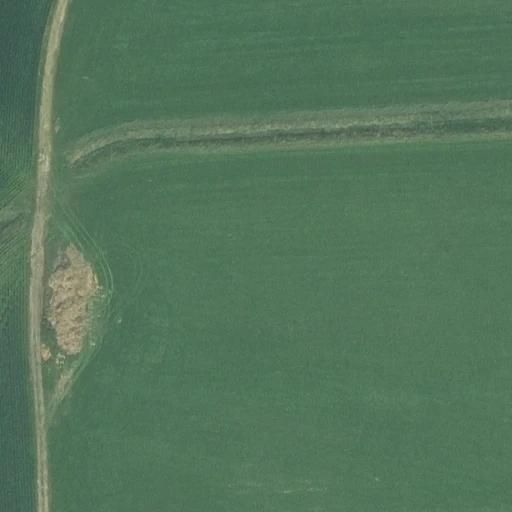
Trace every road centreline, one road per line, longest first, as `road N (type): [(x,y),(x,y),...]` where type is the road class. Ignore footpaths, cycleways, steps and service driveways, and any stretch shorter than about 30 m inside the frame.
road 1 (track): [(44,511),(38,233)]
road 2 (track): [(38,233),(41,40),(54,0)]
